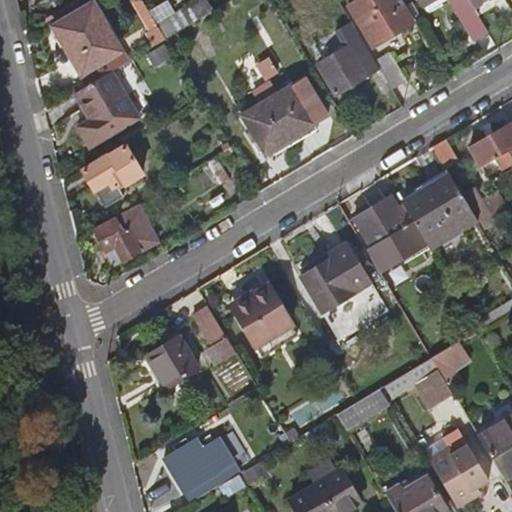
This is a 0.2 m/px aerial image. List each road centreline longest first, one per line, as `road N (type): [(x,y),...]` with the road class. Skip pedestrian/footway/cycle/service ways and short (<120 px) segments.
road 1 (residential): [(511,70),(75,331)]
road 2 (residential): [(0,18),(75,331)]
road 3 (residential): [(75,331),(121,511)]
